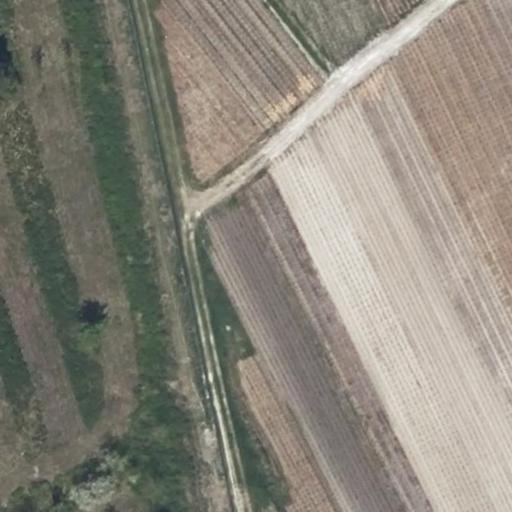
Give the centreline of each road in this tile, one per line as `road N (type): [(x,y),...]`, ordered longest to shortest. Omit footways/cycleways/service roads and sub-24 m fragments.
road 1 (track): [(139,0),(166,211),(236,511)]
road 2 (unclassified): [(166,211),(277,138),(434,0)]
